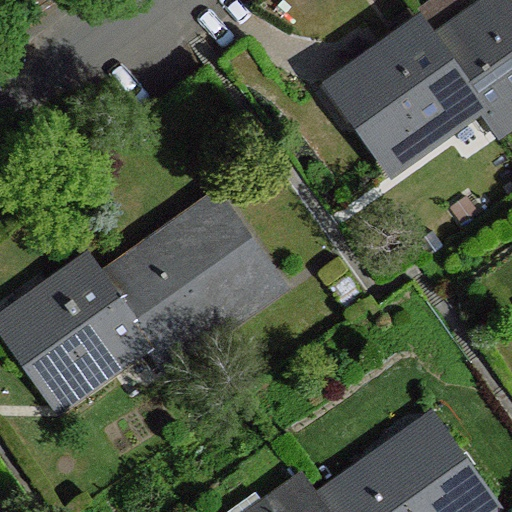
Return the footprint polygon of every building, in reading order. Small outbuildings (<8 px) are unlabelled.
[(484,8),(438,41),(476,95),(493,117),(511,104),(511,5),(492,20),(484,8)] [(438,41),(423,21),(386,47),(395,59),(343,96),(394,168),(448,129),(441,120),(476,95),(438,41)] [(251,43),(223,63),(260,115),(288,95),(251,43)] [(245,118),(212,71),(165,105),(198,153),(245,118)] [(511,104),(493,117),(511,144),(511,104)] [(198,153),(165,105),(141,122),(174,169),(198,153)] [(151,247),(104,279),(143,333),(159,356),(204,325),(213,336),(283,285),(229,209),(158,258),(151,247)] [(104,279),(90,259),(53,285),(61,297),(9,334),(61,407),(115,368),(108,358),(143,333),(104,279)] [(368,469),(321,501),(328,511),(493,511),(500,507),(446,431),(375,480),(368,469)] [(328,511),(321,501),(307,481),(270,507),(273,511),(328,511)]
